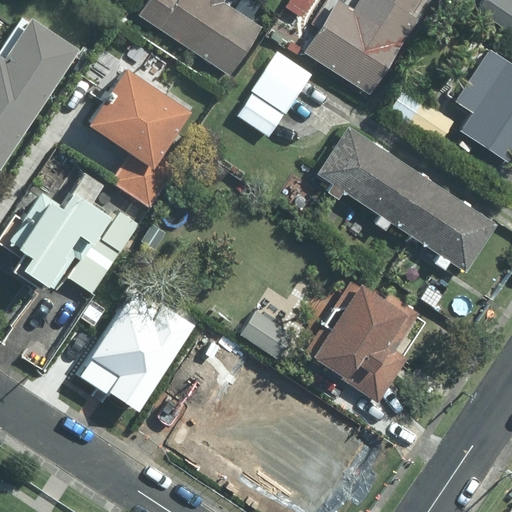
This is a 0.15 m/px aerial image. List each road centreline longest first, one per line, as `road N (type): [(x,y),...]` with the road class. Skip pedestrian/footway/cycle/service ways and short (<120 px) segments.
road 1 (residential): [(168,511),(0,401)]
road 2 (residential): [(511,383),(425,511)]
